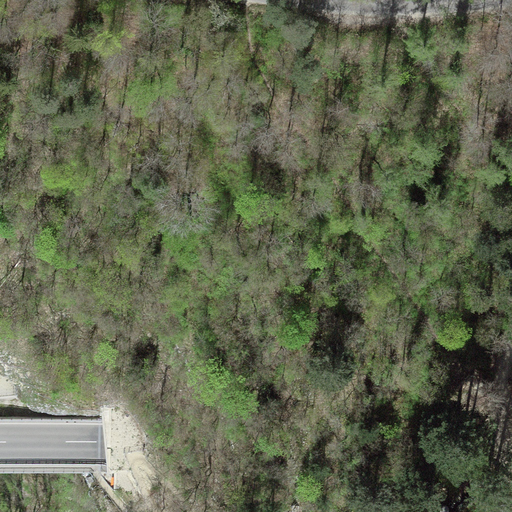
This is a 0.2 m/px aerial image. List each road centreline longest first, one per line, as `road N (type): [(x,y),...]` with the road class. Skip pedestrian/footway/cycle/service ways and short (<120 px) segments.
road 1 (motorway): [(0,442),(266,452),(511,494)]
road 2 (motorway): [(511,377),(297,352),(190,350),(0,365)]
